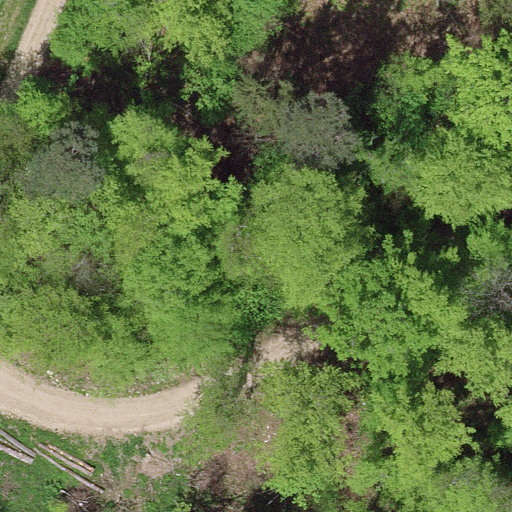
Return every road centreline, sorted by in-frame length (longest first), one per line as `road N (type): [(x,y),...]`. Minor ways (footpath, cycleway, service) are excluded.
road 1 (track): [(0,376),(94,410),(184,392),(286,341),(511,166)]
road 2 (track): [(60,0),(0,141)]
